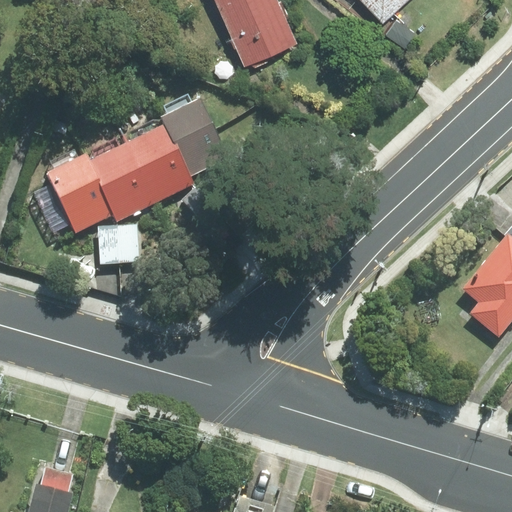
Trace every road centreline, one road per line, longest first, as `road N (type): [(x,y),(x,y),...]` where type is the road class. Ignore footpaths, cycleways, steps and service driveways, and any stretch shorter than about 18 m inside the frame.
road 1 (secondary): [(197,381),(283,289),(388,216)]
road 2 (secondary): [(511,476),(289,408)]
road 3 (secondary): [(388,216),(321,310),(289,408)]
road 4 (secondary): [(197,381),(0,324)]
road 5 (secondary): [(511,100),(388,216)]
